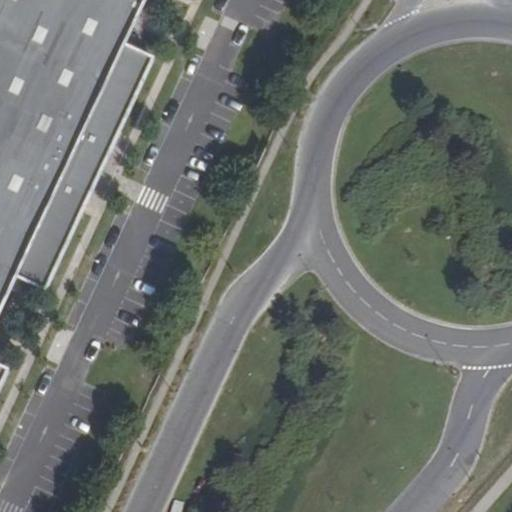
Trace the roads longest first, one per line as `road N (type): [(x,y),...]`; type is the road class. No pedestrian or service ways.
road 1 (secondary): [(319,237),(292,249),(239,309),(145,511)]
road 2 (secondary): [(319,237),(345,286),(386,324),(437,346),(493,350)]
road 3 (secondary): [(374,53),(339,90),(317,136),(310,187),(319,237)]
road 4 (secondary): [(411,511),(454,460),(493,350)]
road 5 (secondary): [(511,22),(470,18),(419,28),(374,53)]
